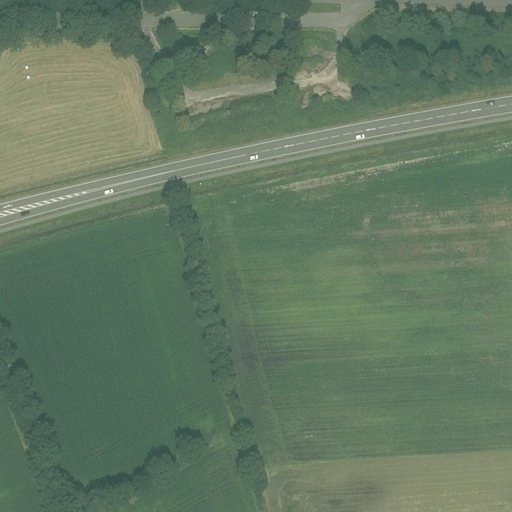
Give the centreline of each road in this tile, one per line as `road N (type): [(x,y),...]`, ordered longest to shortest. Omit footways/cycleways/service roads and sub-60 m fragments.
road 1 (primary): [(511,104),(205,164),(0,216)]
road 2 (unknown): [(138,21),(167,83),(186,92),(316,72),(340,24)]
road 3 (unclassified): [(511,6),(388,0)]
